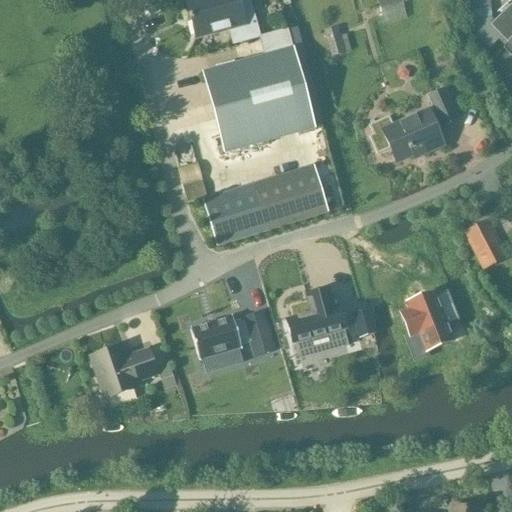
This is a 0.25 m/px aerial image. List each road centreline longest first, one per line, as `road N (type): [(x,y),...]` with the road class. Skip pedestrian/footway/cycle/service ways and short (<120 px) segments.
road 1 (unclassified): [(34,511),(92,502),(312,498),(511,457)]
road 2 (unclassified): [(202,278),(250,253),(411,202),(511,148)]
road 3 (unclassified): [(202,278),(124,0)]
road 4 (unclassified): [(0,364),(202,278)]
